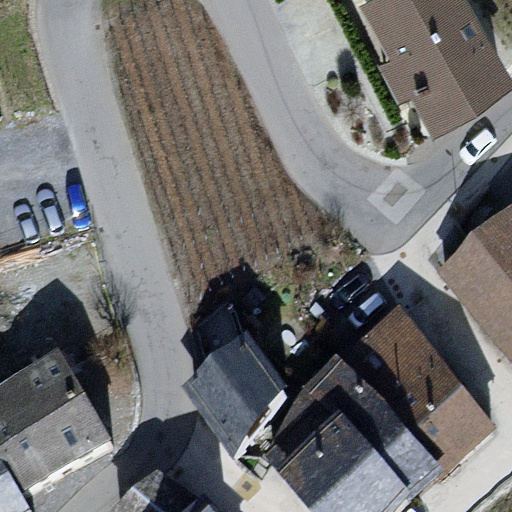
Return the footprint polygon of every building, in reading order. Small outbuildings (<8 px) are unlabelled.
[(448,0),(362,0),(355,5),(417,129),(496,85),(448,0)] [(511,213),(440,275),(511,362),(511,213)] [(398,319),(336,370),(427,485),(477,440),(398,319)] [(178,405),(221,476),(281,412),(242,356),(178,405)] [(398,511),(427,485),(336,370),(291,412),(267,466),(272,492),(284,511),(398,511)] [(56,371),(0,404),(0,490),(11,507),(104,458),(56,371)] [(0,490),(0,511),(13,511),(11,507),(0,490)]
